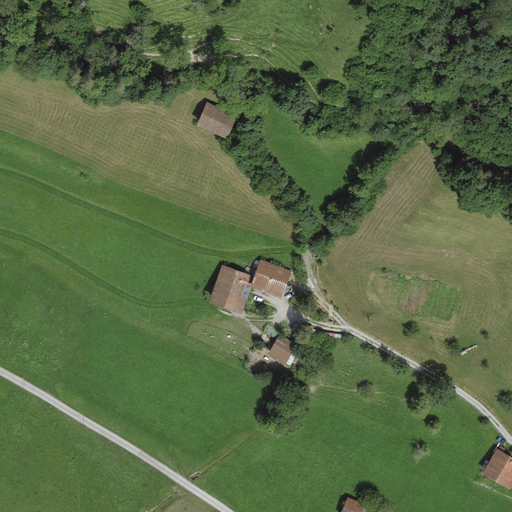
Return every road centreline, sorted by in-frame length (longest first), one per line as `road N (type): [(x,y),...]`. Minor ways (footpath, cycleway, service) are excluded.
road 1 (primary): [(0,498),(225,397),(511,302)]
road 2 (track): [(308,249),(213,252),(0,170)]
road 3 (track): [(0,371),(225,511)]
road 4 (track): [(348,328),(473,401),(511,442)]
